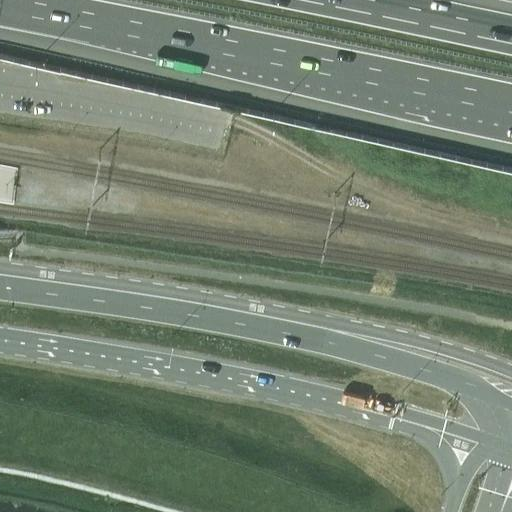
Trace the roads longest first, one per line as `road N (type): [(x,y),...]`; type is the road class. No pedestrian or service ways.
road 1 (primary): [(509,404),(329,343),(0,288)]
road 2 (motorway): [(0,5),(511,106)]
road 3 (primary): [(0,340),(306,395),(484,445)]
road 4 (motorway): [(511,30),(365,0)]
